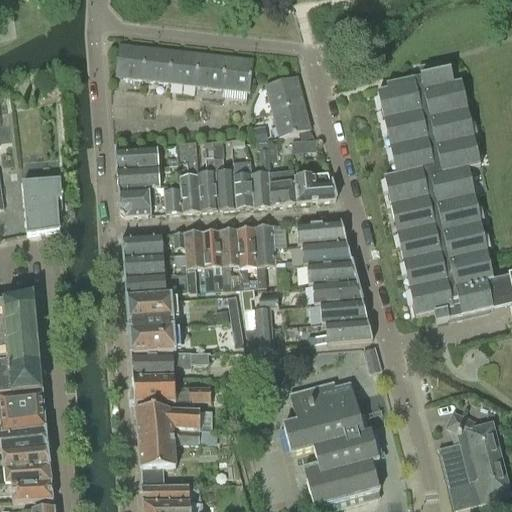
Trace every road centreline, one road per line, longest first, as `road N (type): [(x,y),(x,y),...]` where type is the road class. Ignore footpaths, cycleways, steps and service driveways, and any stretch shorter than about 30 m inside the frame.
road 1 (residential): [(0,254),(47,245),(68,511)]
road 2 (residential): [(432,511),(352,215)]
road 3 (residential): [(111,234),(132,511)]
road 4 (residential): [(111,234),(352,215)]
road 5 (residential): [(96,25),(309,50)]
road 6 (residential): [(96,25),(111,234)]
road 7 (residential): [(352,215),(309,50)]
